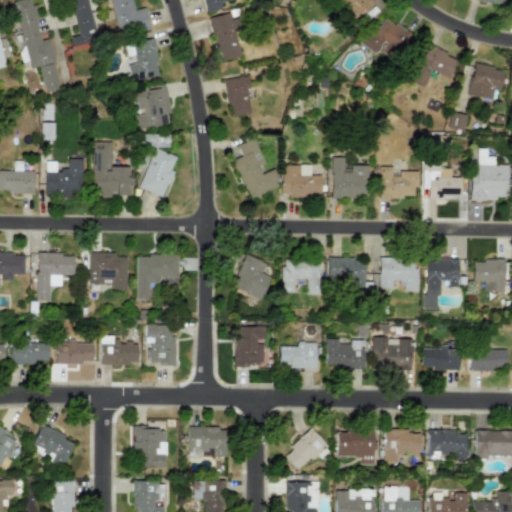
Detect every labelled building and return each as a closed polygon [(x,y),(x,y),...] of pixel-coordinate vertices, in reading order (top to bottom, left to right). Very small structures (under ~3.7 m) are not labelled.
[(59,88),(47,38),(39,40),(29,0),(19,0),(11,2),(27,68),(38,66),(44,91),(59,88)] [(64,0),(65,1),(68,1),(77,35),(70,37),(73,46),(96,40),(84,0),(64,0)] [(108,0),(117,36),(148,28),(143,8),(133,10),(130,0),(108,0)] [(201,0),(204,12),(220,8),(218,2),(225,0),(201,0)] [(337,0),(354,19),(371,4),(367,0),(337,0)] [(217,61),(240,56),(232,18),(229,19),(227,12),(207,16),(217,61)] [(359,44),(373,53),(382,40),(396,50),(407,34),(380,15),(359,44)] [(158,74),(150,38),(125,44),(130,63),(125,64),(129,81),(158,74)] [(409,81),(422,86),(429,70),(446,77),(455,57),(424,45),(409,81)] [(497,89),(502,70),(471,63),(464,95),(488,100),(490,88),(497,89)] [(228,116),(250,112),(244,75),(222,79),(228,116)] [(167,112),(164,84),(131,88),(136,128),(165,124),(164,113),(167,112)] [(446,128),(462,130),(463,114),(447,112),(446,128)] [(167,133),(138,134),(138,147),(167,146),(167,133)] [(246,198),(277,186),(270,169),(259,173),(256,166),(262,164),(252,138),(235,145),(239,156),(231,159),(246,198)] [(127,166),(109,166),(109,141),(90,141),(90,197),(108,197),(108,195),(127,194),(127,166)] [(160,197),(171,170),(168,169),(174,156),(152,147),(136,187),(160,197)] [(466,199),(505,200),(505,164),(492,164),(492,156),(483,156),(484,148),(474,148),(474,165),(467,165),(466,199)] [(365,165),(341,165),(341,156),(328,156),(328,197),(365,197),(365,165)] [(80,159),(65,158),(65,169),(54,169),(54,161),(43,161),(42,195),(68,195),(68,190),(80,190),(80,159)] [(32,171),(20,170),(20,160),(11,160),(11,171),(0,170),(0,192),(31,192),(32,171)] [(318,175),(308,175),(307,164),(279,165),(279,193),(285,193),(285,197),(319,196),(318,175)] [(414,171),(392,171),(392,166),(376,166),(376,197),(414,197),(414,171)] [(458,177),(447,176),(447,170),(420,169),(420,188),(425,188),(425,197),(458,198),(458,177)] [(0,280),(10,280),(10,274),(22,274),(22,252),(0,252),(0,280)] [(124,256),(113,256),(113,252),(86,252),(86,285),(124,286),(124,256)] [(71,253),(34,253),(33,299),(47,300),(47,285),(59,285),(59,275),(71,275),(71,253)] [(134,299),(146,299),(146,282),(164,281),(164,286),(176,286),(175,254),(133,255),(134,299)] [(268,276),(259,272),(264,263),(244,254),(229,286),(257,299),(268,276)] [(362,258),(325,257),(324,280),(348,281),(348,292),(361,292),(362,258)] [(413,258),(376,257),(375,289),(389,290),(389,280),(400,280),(400,290),(413,291),(413,258)] [(278,291),(291,292),(291,278),(304,278),(303,294),(316,294),(316,258),(279,258),(278,291)] [(422,259),(421,308),(435,309),(435,285),(455,285),(455,260),(422,259)] [(469,281),(480,281),(480,290),(501,291),(502,260),(470,260),(469,281)] [(231,365),(260,365),(260,341),(262,341),(262,326),(236,326),(236,337),(231,337),(231,365)] [(97,364),(135,364),(135,342),(116,342),(116,336),(98,336),(97,364)] [(408,338),(369,337),(368,368),(407,369),(408,338)] [(361,367),(360,340),(345,340),(345,343),(335,343),(335,338),(322,338),(322,368),(361,367)] [(9,341),(8,362),(45,363),(45,342),(9,341)] [(52,363),(89,364),(90,342),(53,341),(52,363)] [(313,367),(313,342),(294,342),(294,345),(276,346),(276,368),(313,367)] [(455,369),(455,347),(419,347),(418,368),(455,369)] [(503,348),(467,348),(466,370),(491,371),(491,367),(503,367),(503,348)] [(63,435),(39,424),(27,450),(61,465),(71,442),(62,438),(63,435)] [(224,457),(224,430),(216,429),(216,426),(185,426),(184,456),(224,457)] [(0,457),(5,459),(13,442),(5,438),(8,431),(0,427),(0,457)] [(131,466),(162,467),(162,427),(132,427),(131,466)] [(280,454),(295,470),(323,444),(308,428),(280,454)] [(370,464),(371,430),(334,429),(333,456),(357,457),(357,464),(370,464)] [(424,453),(449,454),(449,460),(462,460),(463,430),(425,429),(424,453)] [(471,456),(509,457),(509,431),(472,429),(471,456)] [(417,430),(380,430),(380,460),(393,461),(393,451),(417,451),(417,430)] [(0,479),(0,494),(9,494),(9,479),(0,479)] [(222,511),(222,480),(190,479),(189,499),(201,499),(201,511),(222,511)] [(69,511),(70,480),(49,480),(48,511),(69,511)] [(282,481),(282,511),(313,511),(313,480),(282,481)] [(131,511),(160,511),(160,503),(162,503),(161,481),(131,481),(131,511)] [(416,511),(417,499),(404,499),(404,486),(379,486),(378,511),(416,511)] [(332,489),(331,511),(371,511),(371,489),(332,489)] [(463,511),(464,491),(425,491),(425,511),(463,511)] [(470,499),(470,511),(508,511),(508,491),(493,491),(493,500),(470,499)]
